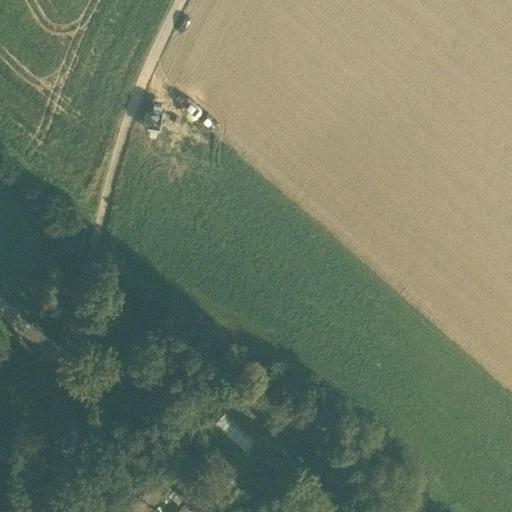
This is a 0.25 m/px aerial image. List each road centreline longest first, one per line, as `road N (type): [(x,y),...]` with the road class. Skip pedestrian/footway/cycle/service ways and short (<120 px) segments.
road 1 (residential): [(78,511),(64,418),(100,231)]
road 2 (unclassified): [(100,231),(131,96),(180,0)]
